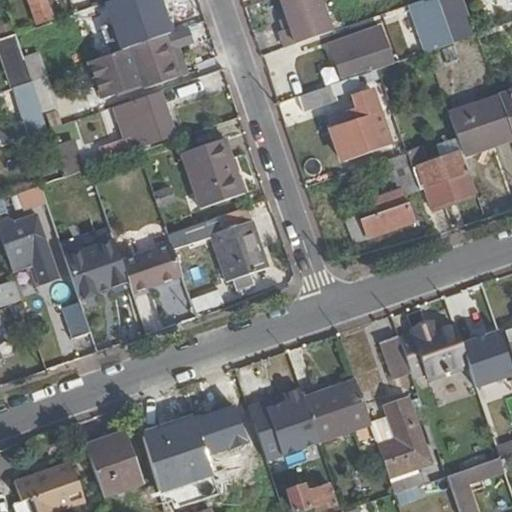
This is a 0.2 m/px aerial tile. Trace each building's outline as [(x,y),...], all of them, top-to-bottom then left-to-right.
[(28,0),(37,24),(52,19),(45,0),(28,0)] [(69,0),(75,15),(93,8),(90,0),(69,0)] [(163,37),(175,33),(163,0),(120,0),(129,27),(132,35),(124,38),(121,30),(107,34),(114,54),(163,37)] [(283,50),(332,33),(320,0),(279,0),(286,19),(290,30),(281,33),(278,34),(283,50)] [(426,0),(424,1),(441,49),(452,45),(436,0),(426,0)] [(436,0),(452,45),(467,40),(453,0),(436,0)] [(277,22),(281,33),(290,30),(286,19),(277,22)] [(129,27),(121,30),(124,38),(132,35),(129,27)] [(352,73),(376,65),(392,59),(382,29),(348,41),(352,51),(341,55),(336,57),(343,76),(352,73)] [(185,43),(181,31),(175,33),(163,37),(167,49),(175,47),(185,43)] [(167,49),(163,37),(114,54),(90,63),(103,99),(143,86),(145,92),(178,80),(167,49)] [(352,51),(348,41),(337,45),(341,55),(352,51)] [(186,78),(175,47),(167,49),(178,80),(186,78)] [(31,83),(46,78),(39,55),(24,60),(31,83)] [(356,78),(378,70),(376,65),(352,73),(354,78),(356,78)] [(381,80),(378,70),(356,78),(359,87),(381,80)] [(31,83),(42,113),(57,108),(46,78),(31,83)] [(359,87),(356,78),(354,78),(332,86),(335,96),(359,87)] [(0,147),(48,131),(42,113),(31,83),(10,91),(18,114),(22,113),(25,123),(0,131),(0,147)] [(332,86),(298,97),(303,112),(336,100),(335,96),(332,86)] [(384,128),(397,124),(391,106),(378,111),(371,90),(352,96),(356,108),(349,111),(352,120),(360,117),(372,151),(390,145),(384,128)] [(174,136),(159,93),(114,108),(124,139),(99,147),(105,164),(139,152),(154,147),(152,143),(174,136)] [(511,135),(511,138),(511,94),(498,99),(499,100),(511,135)] [(478,146),(511,135),(499,100),(448,116),(461,153),(463,156),(479,151),(478,146)] [(73,141),(54,147),(65,178),(83,171),(73,141)] [(180,156),(199,209),(245,194),(227,141),(180,156)] [(466,174),(468,173),(463,156),(461,153),(428,164),(422,147),(407,153),(411,165),(420,190),(424,188),(431,208),(473,194),(466,174)] [(146,152),(140,154),(142,160),(148,158),(146,152)] [(388,172),(409,165),(406,155),(381,163),(384,174),(388,172)] [(123,172),(120,163),(105,168),(108,177),(123,172)] [(406,196),(420,191),(420,190),(411,165),(409,165),(388,172),(395,192),(403,189),(406,196)] [(45,204),(39,186),(25,191),(31,209),(45,204)] [(170,187),(153,192),(160,210),(176,204),(170,187)] [(410,207),(406,196),(403,189),(395,192),(372,200),(377,215),(362,220),(360,214),(346,218),(355,243),(419,221),(414,205),(410,207)] [(475,198),(473,194),(431,208),(433,213),(475,198)] [(3,199),(0,199),(0,235),(9,261),(22,257),(27,271),(34,291),(60,282),(42,234),(39,235),(33,217),(16,223),(10,221),(3,199)] [(268,270),(246,208),(206,221),(227,284),(268,270)] [(120,260),(112,238),(64,255),(80,299),(128,282),(120,260)] [(171,243),(120,260),(128,282),(133,294),(183,277),(171,243)] [(22,257),(9,261),(9,262),(14,275),(27,271),(22,257)] [(14,275),(9,262),(0,265),(0,307),(11,304),(6,290),(12,288),(18,287),(14,275)] [(17,302),(12,288),(6,290),(11,304),(17,302)] [(186,323),(198,319),(190,297),(178,301),(186,323)] [(79,303),(62,309),(72,338),(89,332),(79,303)] [(468,365),(453,324),(435,331),(432,323),(413,330),(414,335),(400,340),(412,375),(426,370),(429,378),(468,365)] [(400,340),(399,335),(381,341),(395,381),(412,375),(400,340)] [(356,382),(305,400),(320,444),(372,427),(356,382)] [(298,389),(246,407),(265,460),(316,442),(298,389)] [(398,440),(378,446),(395,495),(426,484),(420,465),(429,462),(407,400),(386,407),(391,420),(398,440)] [(154,420),(138,425),(148,454),(164,449),(154,420)] [(391,420),(372,427),(378,446),(398,440),(391,420)] [(87,445),(106,501),(145,488),(125,432),(87,445)] [(511,457),(501,461),(506,474),(511,471),(511,457)] [(496,463),(495,460),(485,464),(489,477),(500,473),(496,463)] [(506,474),(501,461),(496,463),(500,473),(501,476),(506,474)] [(36,499),(40,511),(63,511),(90,503),(76,462),(19,482),(26,502),(36,499)] [(485,464),(447,477),(451,488),(459,511),(476,511),(467,484),(489,477),(485,464)] [(451,488),(447,477),(426,484),(395,495),(399,507),(451,488)] [(295,511),(300,511),(335,500),(330,484),(314,490),(312,484),(289,492),(295,511)] [(20,511),(40,511),(36,499),(26,502),(18,505),(20,511)]
